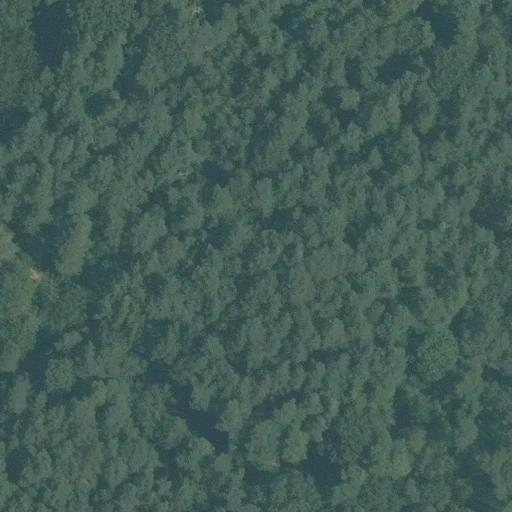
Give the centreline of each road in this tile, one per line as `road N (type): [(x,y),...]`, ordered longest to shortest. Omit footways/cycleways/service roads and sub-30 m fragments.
road 1 (track): [(0,273),(234,511)]
road 2 (track): [(511,292),(301,511)]
